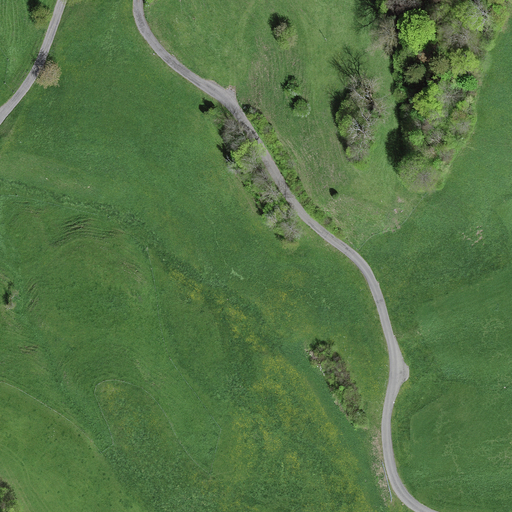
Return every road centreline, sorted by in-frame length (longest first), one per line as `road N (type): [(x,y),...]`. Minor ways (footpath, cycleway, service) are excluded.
road 1 (unclassified): [(425,511),(394,482),(386,421),(396,366),(374,278),(357,256),(313,233),(216,92),(150,39),(136,0)]
road 2 (motorway): [(348,511),(68,0)]
road 3 (motorway): [(0,83),(236,511)]
road 4 (motorway): [(0,358),(96,511)]
road 5 (unclassified): [(64,0),(31,76),(0,117)]
